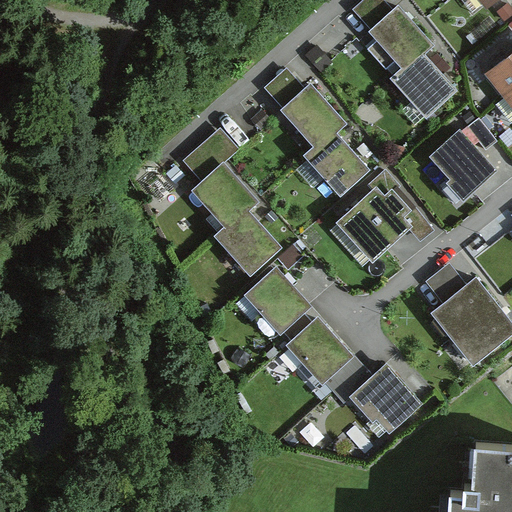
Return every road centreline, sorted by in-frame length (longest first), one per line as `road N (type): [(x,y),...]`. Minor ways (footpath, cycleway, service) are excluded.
road 1 (track): [(175,511),(179,455),(125,362),(40,265),(34,231),(94,123),(121,20)]
road 2 (residential): [(342,0),(173,147)]
road 3 (residential): [(347,322),(511,191)]
road 4 (track): [(121,20),(33,17),(0,3)]
